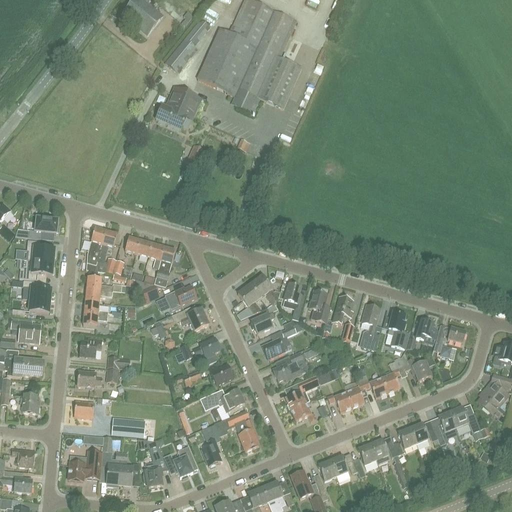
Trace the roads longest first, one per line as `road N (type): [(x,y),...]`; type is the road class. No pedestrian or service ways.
road 1 (residential): [(289,458),(469,383),(488,321)]
road 2 (residential): [(488,321),(258,258)]
road 3 (residential): [(55,438),(77,207)]
road 4 (residential): [(289,458),(216,292)]
road 5 (unclassified): [(0,139),(106,0)]
road 6 (residential): [(156,511),(289,458)]
